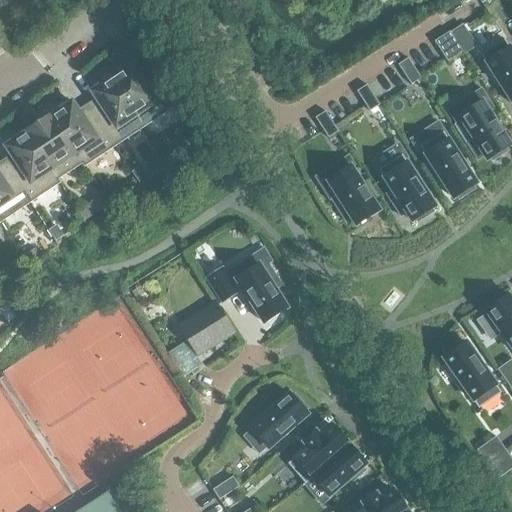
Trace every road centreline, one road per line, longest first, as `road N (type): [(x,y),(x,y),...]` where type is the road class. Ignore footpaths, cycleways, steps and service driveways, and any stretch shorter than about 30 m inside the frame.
road 1 (residential): [(474,1),(281,117),(265,110),(191,0)]
road 2 (residential): [(186,511),(175,460),(212,429),(220,389),(263,354)]
road 3 (residential): [(12,82),(118,0)]
